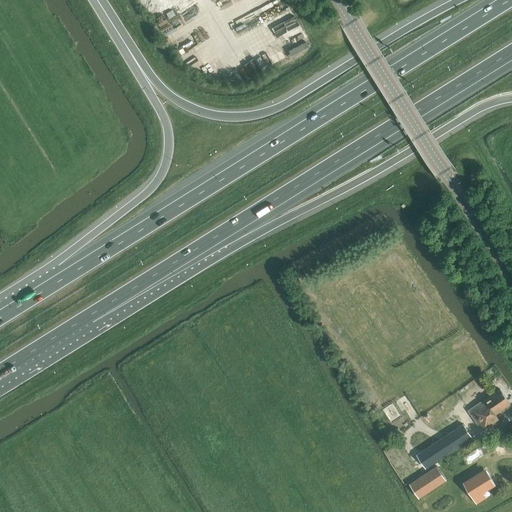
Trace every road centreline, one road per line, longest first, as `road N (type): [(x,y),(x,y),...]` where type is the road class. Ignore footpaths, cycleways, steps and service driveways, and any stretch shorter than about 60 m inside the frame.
road 1 (motorway): [(509,0),(64,277)]
road 2 (motorway): [(461,0),(293,99),(246,116),(193,109),(133,58)]
road 3 (motorway): [(227,233),(511,56)]
road 4 (motorway): [(227,233),(279,221),(511,97)]
road 5 (motorway): [(133,58),(168,131),(167,160),(144,194),(87,238),(64,277)]
road 6 (motorway): [(0,376),(227,233)]
road 7 (tertiary): [(459,191),(342,0)]
